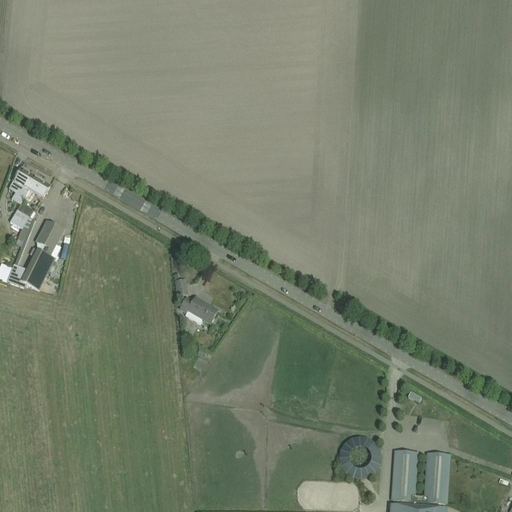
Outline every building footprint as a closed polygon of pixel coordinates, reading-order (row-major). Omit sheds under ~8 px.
[(12,201),(21,206),(21,207),(22,205),(29,193),(30,193),(30,192),(28,191),(32,185),(29,183),(33,177),(22,170),(14,183),(20,187),(12,201)] [(29,183),(32,185),(28,191),(30,192),(30,193),(43,201),(51,188),(33,177),(29,183)] [(34,212),(22,205),(21,207),(21,206),(17,212),(30,220),(34,214),(34,212)] [(10,224),(23,232),(30,220),(17,212),(10,224)] [(47,224),(43,233),(37,245),(42,247),(41,248),(42,248),(42,247),(46,249),(43,254),(38,252),(22,284),(40,293),(56,261),(51,258),(64,232),(47,224)] [(25,274),(13,270),(7,285),(19,289),(25,274)] [(185,282),(180,283),(179,275),(174,275),(175,284),(177,298),(187,297),(185,282)] [(182,308),(180,311),(186,315),(185,317),(200,326),(202,321),(210,326),(213,321),(218,313),(196,299),(193,304),(187,300),(182,308)] [(416,454),(397,453),(393,503),(400,503),(400,509),(393,508),(392,511),(445,511),(438,511),(438,506),(445,506),(449,456),(429,455),(426,498),(414,498),(416,454)]
